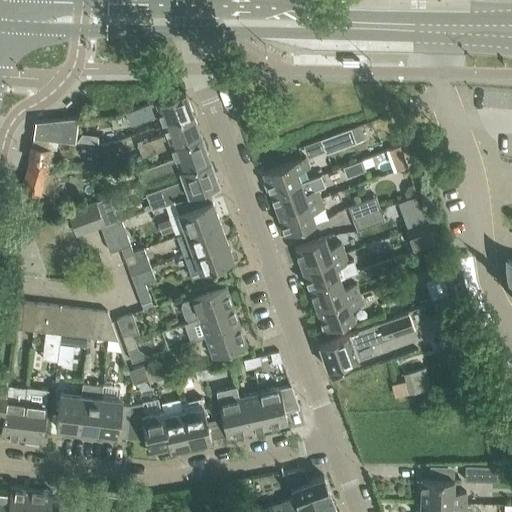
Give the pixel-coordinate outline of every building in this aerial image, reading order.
[(193,113),(185,89),(126,111),(131,125),(161,114),(163,120),(178,115),(180,118),(193,113)] [(167,132),(137,143),(141,155),(172,143),(200,132),(193,113),(180,118),(178,115),(163,120),(167,132)] [(35,120),(33,136),(59,139),(74,141),(78,116),(46,119),(35,120)] [(320,138),(322,145),(324,150),(355,139),(350,127),(320,138)] [(114,130),(95,133),(96,143),(116,140),(114,130)] [(181,169),(210,158),(200,132),(172,143),(177,156),(137,170),(142,183),(181,169)] [(33,136),(32,144),(49,147),(57,148),(59,139),(33,136)] [(389,147),(397,167),(409,163),(401,143),(389,147)] [(32,144),(29,160),(46,162),(49,147),(32,144)] [(262,171),(270,192),(299,181),(296,171),(309,166),(305,155),(262,171)] [(175,198),(207,186),(218,182),(210,158),(181,169),(185,179),(153,191),(146,193),(151,207),(163,203),(175,198)] [(362,158),(341,166),(345,176),(365,169),(362,158)] [(29,160),(28,165),(27,169),(21,189),(39,194),(48,163),(46,163),(29,160)] [(318,174),(299,181),(270,192),(277,212),(319,197),(317,190),(323,188),(318,174)] [(413,182),(400,187),(404,197),(417,192),(413,182)] [(180,211),(168,215),(175,236),(187,231),(219,219),(207,186),(175,198),(180,211)] [(404,197),(399,199),(403,208),(421,202),(417,192),(404,197)] [(347,204),(351,216),(379,206),(375,194),(347,204)] [(319,197),(277,212),(285,233),(327,218),(319,197)] [(96,199),(67,210),(68,212),(76,234),(78,233),(100,226),(105,224),(96,199)] [(383,218),(379,206),(351,216),(356,229),(383,218)] [(143,210),(122,218),(125,224),(146,217),(143,210)] [(112,222),(121,247),(124,255),(133,251),(130,243),(121,218),(112,222)] [(182,254),(194,250),(226,238),(219,219),(187,231),(175,236),(182,254)] [(409,229),(416,249),(435,242),(428,221),(426,221),(427,222),(409,229)] [(109,250),(121,247),(112,222),(110,222),(105,224),(100,226),(109,250)] [(294,246),(302,267),(345,252),(341,241),(328,245),(325,235),(294,246)] [(226,238),(194,250),(182,254),(189,274),(201,270),(233,258),(226,238)] [(143,248),(133,251),(124,255),(131,273),(149,266),(143,248)] [(349,262),(345,252),(302,267),(309,288),(340,276),(357,270),(354,260),(349,262)] [(396,256),(382,261),(385,270),(399,266),(396,256)] [(437,293),(424,298),(426,303),(439,299),(458,292),(446,261),(427,267),(437,293)] [(149,266),(131,273),(142,304),(151,300),(145,282),(154,279),(149,266)] [(343,286),(340,276),(309,288),(316,307),(359,292),(355,282),(343,286)] [(232,304),(225,284),(193,295),(183,299),(182,305),(186,315),(190,318),(232,304)] [(363,302),(359,292),(316,307),(324,329),(355,317),(351,307),(363,302)] [(458,292),(439,299),(446,318),(465,311),(458,292)] [(12,337),(14,326),(10,325),(13,299),(0,297),(0,325),(6,326),(5,336),(12,337)] [(38,302),(13,299),(10,325),(14,326),(35,328),(38,302)] [(38,302),(35,328),(48,330),(46,340),(59,341),(61,342),(62,331),(58,331),(61,304),(38,302)] [(74,306),(61,304),(58,331),(62,331),(71,333),(74,306)] [(190,318),(184,320),(191,340),(207,335),(239,323),(232,304),(190,318)] [(84,307),(74,306),(71,333),(82,334),(84,307)] [(97,309),(84,307),(82,334),(88,335),(94,335),(97,309)] [(107,310),(97,309),(94,335),(117,338),(107,310)] [(408,310),(318,343),(327,368),(370,352),(373,347),(371,344),(414,328),(408,310)] [(116,317),(125,341),(134,338),(133,334),(139,331),(132,312),(116,317)] [(246,343),(239,323),(207,335),(214,355),(246,343)] [(468,330),(452,336),(453,339),(458,354),(470,349),(474,348),(468,330)] [(59,341),(59,343),(87,346),(88,335),(82,334),(71,333),(62,331),(61,342),(59,341)] [(134,338),(125,341),(128,350),(137,346),(134,338)] [(278,349),(270,352),(272,363),(283,361),(278,349)] [(259,354),(252,356),(254,365),(261,364),(259,354)] [(245,367),(254,365),(252,356),(243,358),(245,367)] [(151,363),(154,370),(163,367),(161,360),(151,363)] [(148,375),(144,365),(143,362),(134,365),(134,366),(128,368),(133,381),(148,375)] [(211,365),(204,367),(207,377),(213,376),(211,365)] [(424,366),(402,372),(404,378),(407,391),(430,385),(424,366)] [(164,376),(166,375),(163,367),(154,370),(157,378),(164,376)] [(197,380),(207,377),(204,367),(195,369),(197,380)] [(77,429),(98,431),(102,396),(103,384),(83,381),(82,394),(77,429)] [(0,431),(0,433),(22,437),(28,387),(6,384),(1,420),(0,431)] [(298,407),(299,407),(291,384),(260,391),(268,426),(287,421),(285,409),(298,406),(298,407)] [(28,387),(22,437),(42,439),(46,403),(48,388),(28,385),(28,387)] [(219,400),(227,435),(249,430),(241,395),(239,395),(236,385),(216,390),(219,400)] [(55,426),(77,429),(82,394),(60,391),(55,426)] [(260,391),(241,395),(249,430),(268,426),(260,391)] [(102,396),(98,431),(118,434),(126,435),(126,436),(127,436),(130,404),(121,402),(122,398),(102,396)] [(182,400),(184,408),(193,443),(211,439),(203,403),(201,396),(182,400)] [(130,404),(127,436),(127,435),(146,437),(149,448),(169,444),(170,449),(173,448),(165,412),(164,408),(162,408),(147,412),(144,400),(130,404)] [(184,408),(165,412),(173,448),(193,443),(184,408)] [(497,480),(498,465),(464,464),(464,479),(497,480)] [(303,467),(281,471),(286,486),(289,486),(308,480),(303,467)] [(323,474),(308,480),(289,486),(292,487),(295,495),(261,508),(262,511),(288,511),(331,496),(323,474)] [(421,477),(421,501),(466,502),(466,491),(452,491),(453,478),(421,477)] [(0,488),(0,511),(8,511),(12,486),(10,485),(9,490),(0,488)] [(28,511),(31,488),(12,486),(8,511),(28,511)] [(28,511),(49,511),(52,490),(31,488),(28,511)] [(336,511),(331,496),(288,511),(336,511)] [(421,501),(420,511),(465,511),(466,502),(421,501)] [(64,511),(84,511),(86,504),(65,502),(64,511)]
